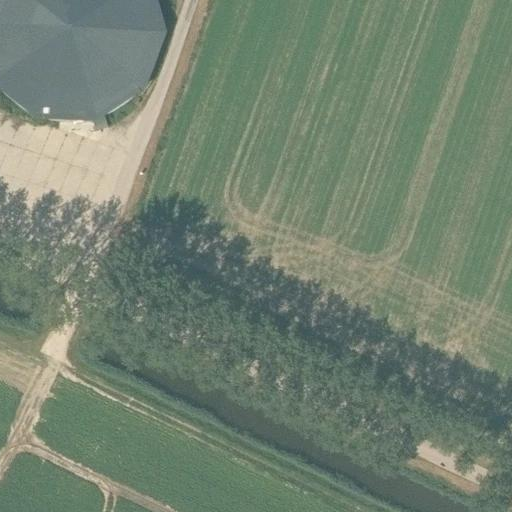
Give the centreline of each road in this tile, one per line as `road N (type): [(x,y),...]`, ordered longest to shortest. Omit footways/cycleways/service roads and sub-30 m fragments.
road 1 (unclassified): [(511,492),(84,285)]
road 2 (track): [(511,443),(100,244)]
road 3 (track): [(47,363),(357,511)]
road 4 (unclassified): [(84,285),(190,0)]
road 5 (track): [(84,285),(47,363),(0,340)]
